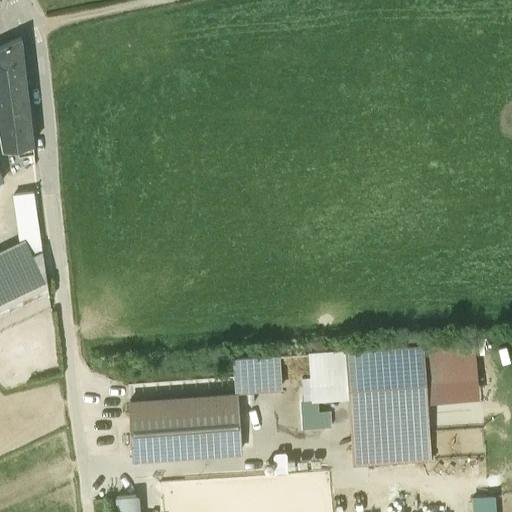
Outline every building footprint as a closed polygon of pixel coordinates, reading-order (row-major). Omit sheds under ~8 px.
[(0,120),(28,116),(20,38),(0,47),(0,120)] [(28,116),(0,120),(0,126),(3,147),(33,142),(28,116)] [(0,295),(45,273),(41,250),(0,270),(0,295)] [(360,434),(426,429),(421,343),(346,349),(352,433),(359,433),(360,434)] [(235,355),(237,391),(281,388),(279,352),(235,355)] [(241,449),(237,391),(129,397),(133,456),(241,449)] [(428,458),(426,429),(360,434),(359,433),(352,433),(354,463),(428,458)] [(475,492),(475,511),(501,511),(501,491),(475,492)] [(122,492),(122,511),(146,511),(146,492),(122,492)]
